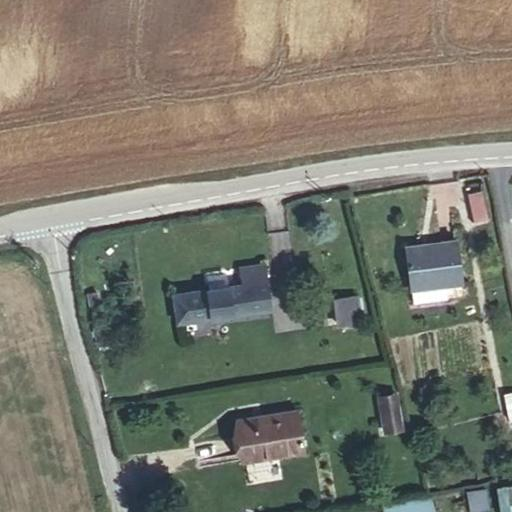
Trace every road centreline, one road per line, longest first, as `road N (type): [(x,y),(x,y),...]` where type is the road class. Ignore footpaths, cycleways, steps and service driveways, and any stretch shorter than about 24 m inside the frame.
road 1 (unclassified): [(511,162),(341,175),(47,227)]
road 2 (unclassified): [(47,227),(123,511)]
